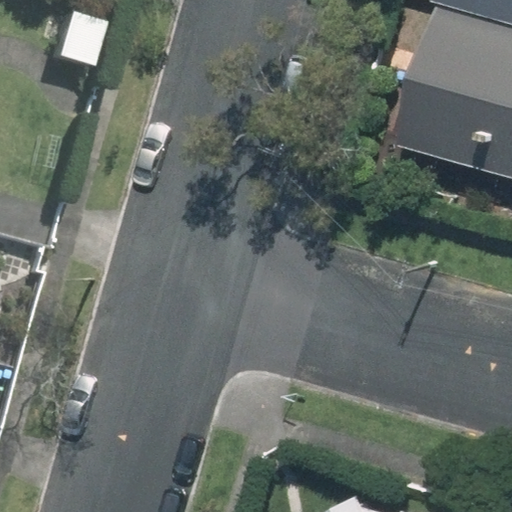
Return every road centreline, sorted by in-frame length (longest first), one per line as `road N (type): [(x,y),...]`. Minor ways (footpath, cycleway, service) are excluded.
road 1 (residential): [(511,374),(180,282)]
road 2 (residential): [(180,282),(256,0)]
road 3 (residential): [(116,511),(180,282)]
